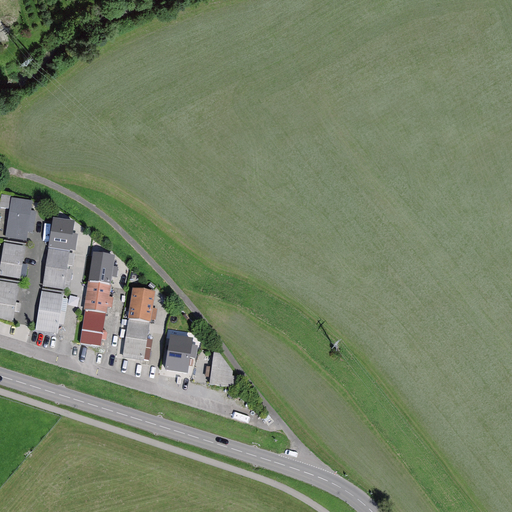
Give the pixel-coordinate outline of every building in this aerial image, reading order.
[(35,204),(13,201),(7,236),(30,239),(35,204)] [(28,248),(5,244),(0,278),(0,279),(22,283),(28,248)] [(72,254),(50,250),(43,288),(66,291),(72,254)] [(89,282),(80,343),(101,346),(110,285),(89,282)] [(21,287),(0,283),(0,319),(15,322),(21,287)] [(134,288),(123,356),(145,360),(156,291),(134,288)] [(65,296),(44,293),(38,330),(59,334),(65,296)] [(220,355),(215,354),(212,386),(236,390),(237,379),(220,355)]
